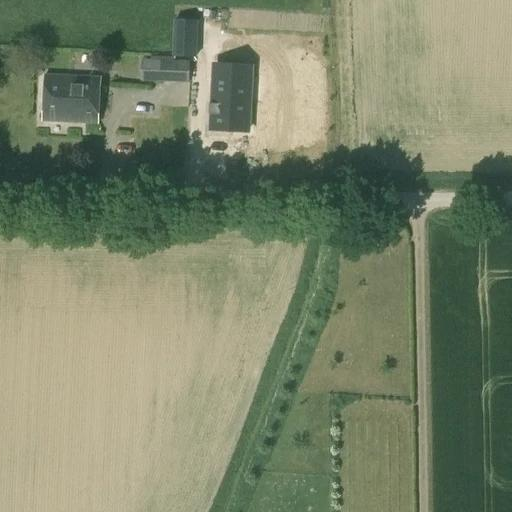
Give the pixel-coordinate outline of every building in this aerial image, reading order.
[(195,57),(196,44),(173,43),(172,56),(195,57)] [(172,82),(173,60),(142,59),(141,81),(172,82)] [(214,70),(211,128),(247,130),(249,72),(214,70)] [(45,75),(42,120),(77,122),(96,123),(99,78),(74,76),(45,75)] [(139,116),(138,149),(168,150),(169,117),(139,116)]
